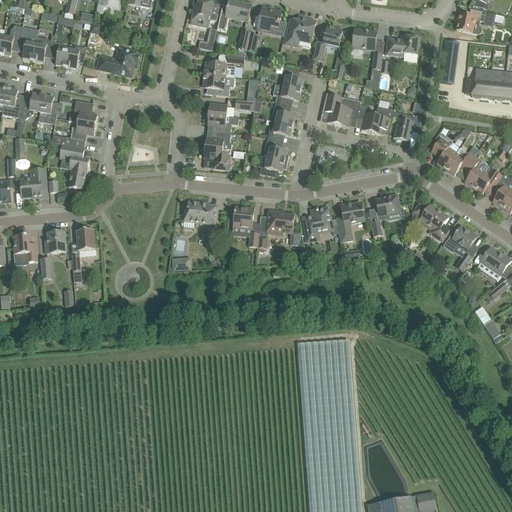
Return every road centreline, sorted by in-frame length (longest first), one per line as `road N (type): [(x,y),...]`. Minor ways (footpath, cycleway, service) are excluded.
road 1 (track): [(511,462),(441,349),(371,322),(0,345)]
road 2 (residential): [(296,196),(419,178),(511,242)]
road 3 (residential): [(172,185),(296,196)]
road 4 (residential): [(449,0),(437,19),(420,23),(337,10)]
road 5 (residential): [(0,222),(89,216),(113,191)]
road 6 (residential): [(0,70),(120,94)]
